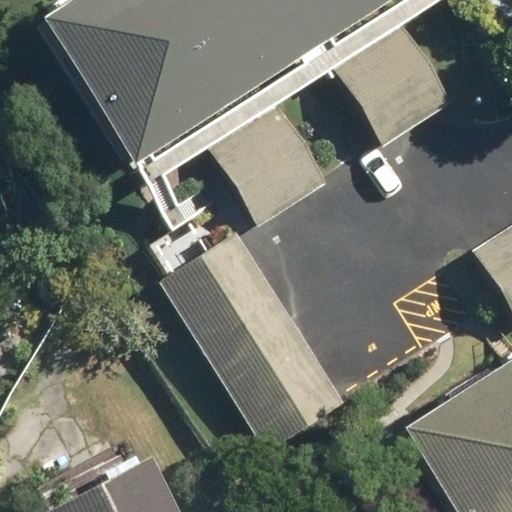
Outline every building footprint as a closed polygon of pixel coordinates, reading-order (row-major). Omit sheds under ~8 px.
[(78,0),(24,35),(119,181),(400,0),(78,0)] [(401,37),(328,81),(373,158),(447,114),(401,37)] [(275,119),(210,162),(257,233),(322,190),(275,119)] [(511,225),(469,252),(511,321),(511,225)] [(338,406),(228,234),(148,285),(258,457),(338,406)] [(511,511),(511,349),(382,433),(432,511),(511,511)] [(156,511),(125,459),(34,511),(156,511)]
